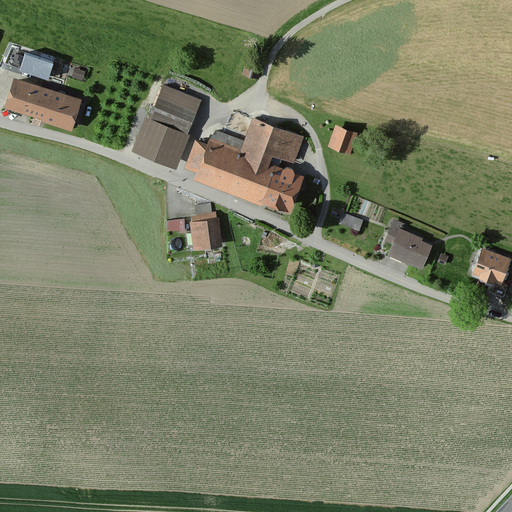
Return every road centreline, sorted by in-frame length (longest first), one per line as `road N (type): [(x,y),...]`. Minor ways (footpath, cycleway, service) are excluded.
road 1 (residential): [(511,323),(174,180)]
road 2 (residential): [(174,180),(195,135),(254,96),(276,49),(310,15),(347,0)]
road 3 (residential): [(174,180),(0,119)]
